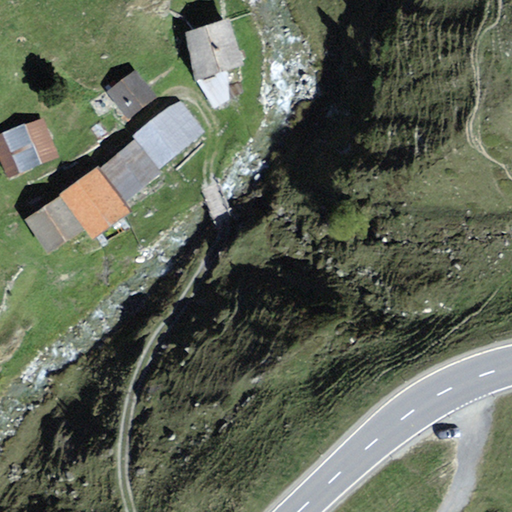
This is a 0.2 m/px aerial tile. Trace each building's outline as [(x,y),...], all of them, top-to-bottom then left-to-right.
[(228,20),(186,34),(201,79),(243,65),(228,20)] [(135,71),(108,92),(129,119),(156,98),(135,71)] [(178,108),(137,143),(164,174),(205,140),(178,108)] [(41,123),(0,140),(0,154),(13,184),(59,164),(41,123)] [(137,150),(104,174),(125,204),(159,179),(137,150)] [(97,175),(62,201),(93,242),(128,215),(97,175)] [(60,206),(30,226),(49,255),(79,235),(60,206)]
